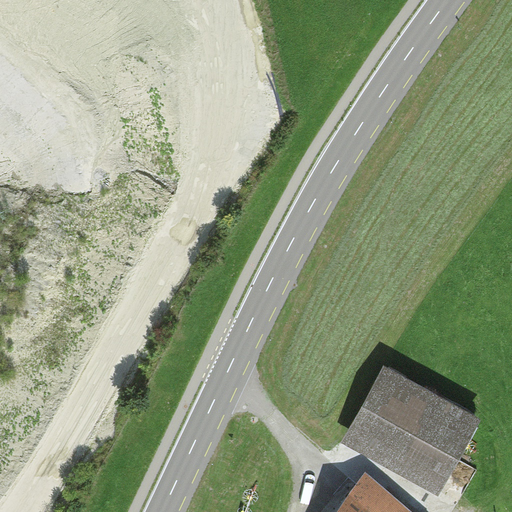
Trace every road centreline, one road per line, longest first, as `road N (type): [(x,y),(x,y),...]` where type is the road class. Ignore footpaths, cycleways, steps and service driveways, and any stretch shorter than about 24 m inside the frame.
road 1 (secondary): [(449,0),(298,232),(162,511)]
road 2 (unknown): [(232,364),(481,511)]
